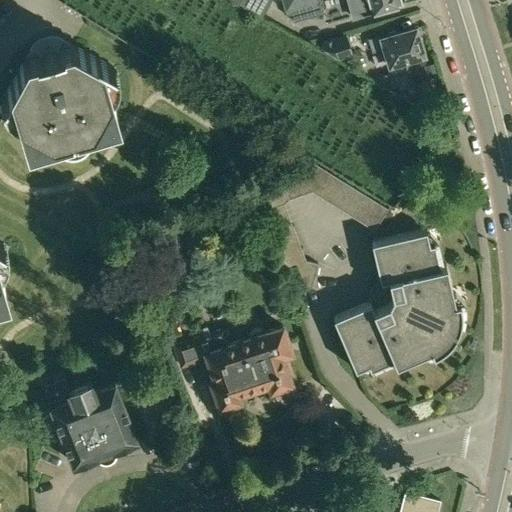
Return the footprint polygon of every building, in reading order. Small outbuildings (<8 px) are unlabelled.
[(324,13),(319,0),(240,0),(239,2),(262,15),(270,0),(282,0),(287,16),(292,15),(294,22),(324,13)] [(348,0),(353,17),(364,14),(372,11),(372,12),(399,5),(398,2),(400,2),(402,1),(403,0),(348,0)] [(395,31),(369,39),(373,52),(385,48),(393,75),(409,71),(406,60),(423,54),(423,52),(425,51),(422,40),(419,40),(416,27),(395,33),(395,31)] [(91,126),(106,121),(106,120),(113,106),(113,107),(115,106),(108,84),(108,85),(104,71),(107,65),(113,68),(114,67),(71,44),(60,38),(55,36),(49,35),(39,38),(35,42),(31,47),(26,57),(25,57),(2,100),(4,101),(7,95),(13,98),(17,111),(16,111),(23,133),(24,133),(24,132),(38,140),(37,140),(37,141),(54,137),(59,140),(60,138),(59,138),(61,134),(83,128),(87,130),(86,130),(88,131),(91,126)] [(338,59),(352,54),(347,36),(334,39),(334,38),(322,42),(324,49),(338,59)] [(306,260),(284,203),(288,199),(312,191),(375,230),(389,207),(317,162),(249,186),(292,294),(313,286),(318,264),(306,260)] [(446,291),(452,290),(446,264),(440,266),(434,242),(424,244),(421,232),(427,231),(426,229),(375,241),(372,246),(382,286),(375,299),(337,316),(335,321),(355,369),(358,368),(355,363),(366,358),(370,368),(393,359),(396,364),(420,354),(418,349),(429,344),(433,354),(438,351),(445,346),(446,345),(452,339),(455,334),(457,330),(459,325),(461,316),(461,315),(461,306),(460,301),(449,303),(446,291)] [(250,337),(236,342),(228,344),(223,329),(175,346),(182,366),(207,358),(214,377),(210,378),(212,384),(208,385),(214,403),(218,402),(220,408),(240,401),(238,394),(254,389),(269,384),(271,390),(291,383),(289,377),(294,376),(288,359),(284,360),(283,356),(292,352),(283,326),(264,332),(263,331),(262,330),(262,329),(261,328),(260,328),(258,328),(255,328),(254,328),(252,329),(251,330),(250,331),(250,332),(249,334),(249,335),(250,337)] [(73,462),(95,454),(136,438),(114,380),(92,389),(89,380),(67,388),(64,379),(44,387),(51,405),(50,405),(62,434),(73,462)] [(403,496),(403,497),(399,511),(437,511),(441,501),(404,492),(403,496)]
